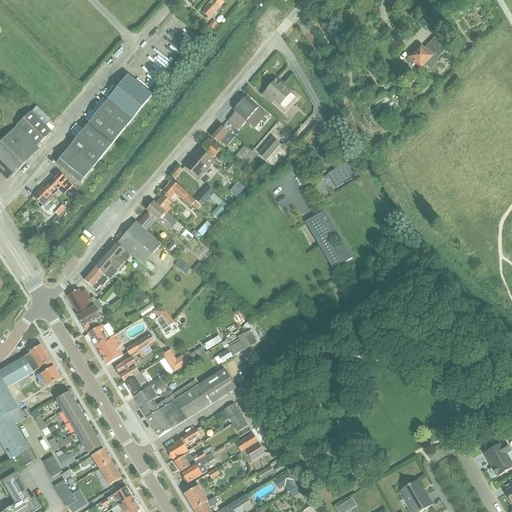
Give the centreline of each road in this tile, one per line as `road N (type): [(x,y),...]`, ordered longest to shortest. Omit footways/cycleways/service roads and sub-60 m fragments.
road 1 (residential): [(45,303),(307,0)]
road 2 (residential): [(170,0),(0,205)]
road 3 (residential): [(317,511),(243,394),(136,456)]
road 4 (tertiary): [(136,456),(45,303)]
road 5 (residential): [(454,511),(431,466),(446,452),(464,460),(493,511)]
